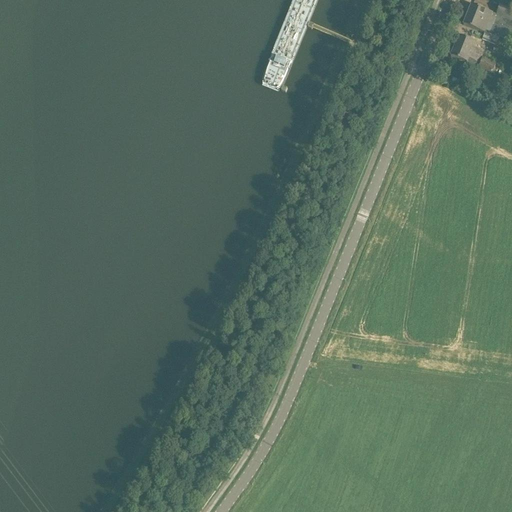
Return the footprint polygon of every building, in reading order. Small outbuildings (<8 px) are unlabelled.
[(492,13),(472,6),(468,16),(511,32),(511,16),(511,9),(500,4),(495,19),(490,17),(492,13)] [(511,32),(468,16),(463,26),(483,34),(482,38),(496,44),(499,37),(511,42),(511,32)] [(482,50),(475,48),(476,44),(459,37),(455,47),(480,57),(482,50)] [(472,66),(475,67),(477,63),(480,64),(479,69),(492,74),(496,64),(483,59),(484,58),(480,57),(455,47),(451,58),(472,66)] [(495,49),(493,54),(508,60),(510,54),(495,49)]
